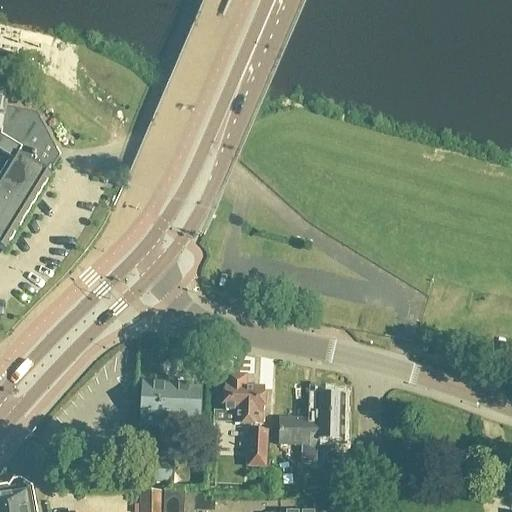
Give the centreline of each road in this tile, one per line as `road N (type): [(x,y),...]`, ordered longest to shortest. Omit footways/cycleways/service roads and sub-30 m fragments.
road 1 (primary): [(157,270),(202,210),(294,0)]
road 2 (primary): [(268,0),(179,203),(142,248)]
road 3 (tertiary): [(353,357),(188,313),(157,270)]
road 4 (primary): [(8,427),(157,270)]
road 5 (primary): [(142,248),(0,396)]
road 6 (tertiary): [(511,411),(369,361)]
road 7 (residential): [(368,511),(369,361)]
